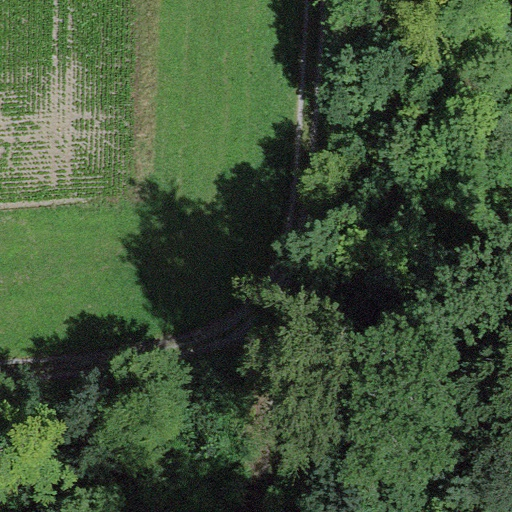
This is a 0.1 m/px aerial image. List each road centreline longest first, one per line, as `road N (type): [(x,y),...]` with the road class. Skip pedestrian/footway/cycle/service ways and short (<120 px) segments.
road 1 (track): [(321,0),(300,219),(274,357)]
road 2 (track): [(0,371),(274,357)]
road 3 (track): [(274,357),(237,511)]
